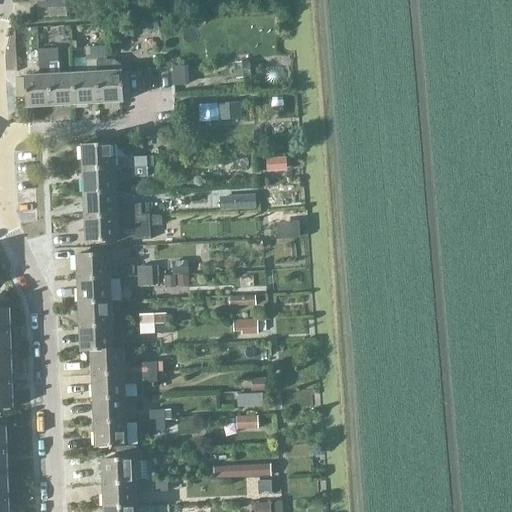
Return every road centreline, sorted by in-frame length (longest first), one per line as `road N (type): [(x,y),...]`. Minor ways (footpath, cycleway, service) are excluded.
road 1 (residential): [(52,511),(40,296),(3,206)]
road 2 (residential): [(147,88),(147,129),(0,136)]
